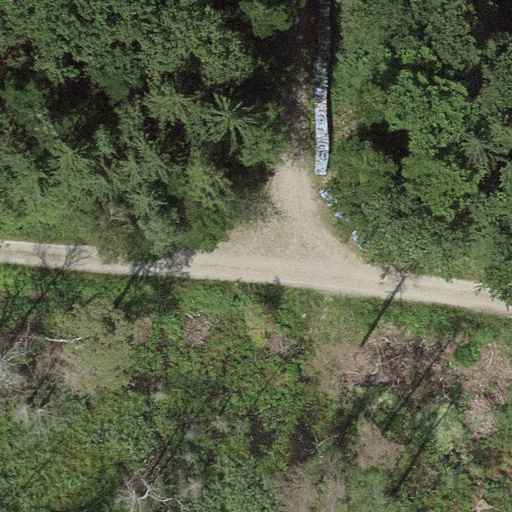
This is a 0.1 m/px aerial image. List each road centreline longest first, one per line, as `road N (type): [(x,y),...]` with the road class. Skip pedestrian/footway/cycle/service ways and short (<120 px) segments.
road 1 (track): [(321,0),(323,281),(511,342)]
road 2 (track): [(0,252),(323,281)]
